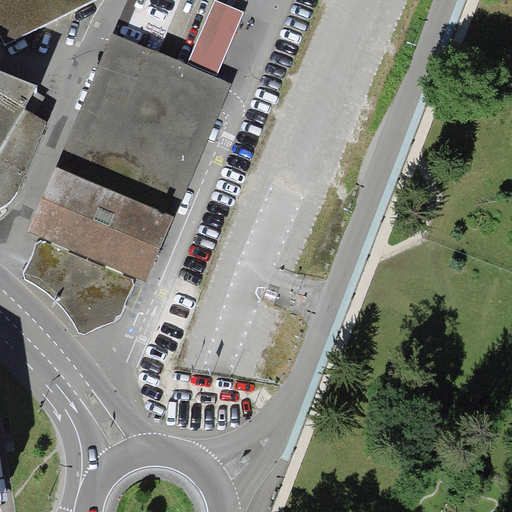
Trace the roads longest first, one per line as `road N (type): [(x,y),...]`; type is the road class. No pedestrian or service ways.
road 1 (residential): [(446,0),(304,377),(276,424),(215,486)]
road 2 (primary): [(160,451),(0,275)]
